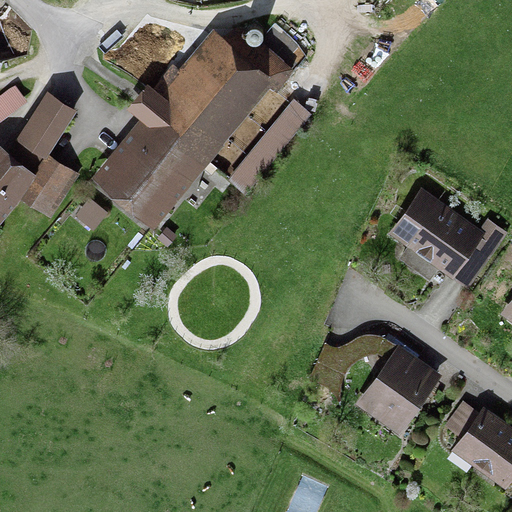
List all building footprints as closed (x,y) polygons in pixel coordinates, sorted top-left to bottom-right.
[(370,0),(380,9),(389,0),(370,0)] [(136,121),(87,178),(154,235),(280,89),(213,31),(157,96),(141,83),(120,108),(136,121)] [(72,114),(43,95),(18,132),(47,151),(72,114)] [(0,206),(27,175),(0,151),(0,206)] [(43,211),(71,171),(50,156),(22,196),(43,211)] [(486,233),(417,187),(386,234),(454,280),(486,233)] [(511,292),(495,316),(511,327),(511,292)] [(337,384),(357,345),(328,342),(314,374),(337,384)] [(440,375),(397,343),(352,404),(395,436),(440,375)] [(511,474),(511,426),(482,404),(446,450),(500,491),(511,474)]
